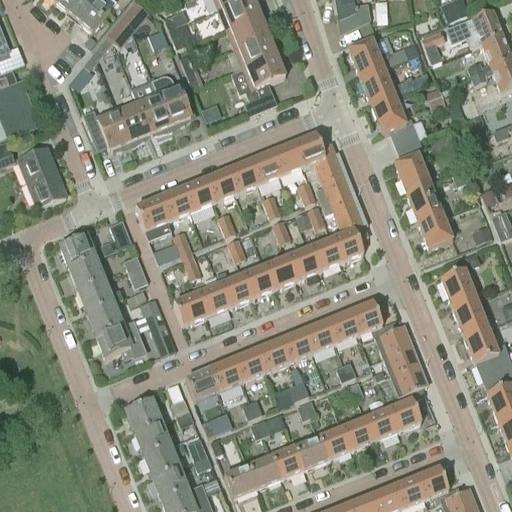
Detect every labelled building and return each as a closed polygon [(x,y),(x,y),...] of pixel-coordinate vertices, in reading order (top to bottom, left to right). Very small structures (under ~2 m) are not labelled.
[(44,0),(55,8),(61,0),(44,0)] [(88,0),(61,0),(55,8),(72,23),(90,1),(88,0)] [(91,0),(90,1),(72,23),(92,39),(109,17),(99,8),(105,0),(128,0),(132,3),(133,0),(91,0)] [(210,0),(217,15),(217,16),(251,2),(250,0),(210,0)] [(333,0),(335,9),(341,40),(369,28),(367,10),(354,13),(351,0),(333,0)] [(217,16),(225,36),(263,20),(256,7),(253,8),(251,2),(217,16)] [(374,8),(375,30),(387,29),(386,7),(374,8)] [(129,15),(121,25),(134,35),(147,20),(134,9),(129,15)] [(468,56),(480,51),(481,51),(501,43),(491,18),(444,37),(450,51),(464,46),(468,56)] [(438,22),(442,31),(451,27),(448,19),(438,22)] [(225,36),(233,56),(267,42),(265,36),(267,35),(263,20),(225,36)] [(163,25),(167,36),(175,33),(170,22),(163,25)] [(121,25),(106,43),(112,48),(119,54),(134,35),(121,25)] [(167,36),(172,47),(175,56),(183,53),(175,33),(167,36)] [(425,54),(442,48),(438,39),(421,46),(425,54)] [(225,60),(233,79),(241,76),(280,60),(272,47),(270,48),(267,42),(233,56),(225,60)] [(106,43),(90,62),(96,67),(112,48),(106,43)] [(458,88),(470,83),(470,84),(511,67),(501,43),(481,51),(486,65),(454,78),(458,88)] [(347,55),(381,141),(382,142),(390,138),(402,168),(393,171),(405,199),(429,190),(421,170),(426,168),(408,122),(402,124),(394,103),(399,101),(396,94),(391,96),(382,75),(388,73),(385,65),(379,68),(370,46),(347,55)] [(237,101),(244,98),(249,109),(248,123),(276,112),(267,90),(284,82),(281,76),(284,75),(280,60),(241,76),(233,79),(229,81),(237,101)] [(90,62),(67,90),(76,98),(91,80),(88,77),(96,67),(90,62)] [(179,65),(183,76),(191,73),(190,72),(186,62),(179,65)] [(511,96),(511,68),(511,67),(470,84),(474,93),(486,88),(485,83),(493,80),(501,101),(511,96)] [(183,76),(188,87),(191,96),(203,91),(195,71),(190,72),(191,73),(183,76)] [(151,87),(171,137),(184,130),(183,127),(190,124),(184,110),(189,108),(183,91),(177,93),(176,90),(173,91),(171,86),(170,84),(168,82),(167,82),(166,82),(163,82),(151,87)] [(135,106),(149,141),(155,138),(156,141),(171,137),(151,87),(142,90),(129,95),(134,107),(135,106)] [(0,123),(8,143),(37,131),(20,90),(0,97),(0,96),(0,123)] [(115,114),(131,153),(144,146),(143,143),(149,141),(135,106),(134,107),(115,114)] [(446,113),(451,124),(462,119),(457,107),(446,113)] [(214,111),(200,117),(205,129),(219,123),(214,111)] [(93,116),(82,121),(91,144),(96,158),(107,153),(108,157),(115,154),(116,157),(131,153),(115,114),(96,122),(93,116)] [(511,130),(491,138),(495,148),(508,143),(506,138),(511,136),(511,130)] [(291,151),(301,175),(313,170),(324,165),(320,154),(315,141),(291,151)] [(0,148),(0,160),(9,157),(5,146),(0,148)] [(269,160),(278,184),(301,175),(291,151),(269,160)] [(314,197),(318,207),(319,209),(348,197),(329,151),(320,154),(324,165),(313,170),(322,193),(314,197)] [(65,203),(46,154),(17,166),(37,214),(65,203)] [(9,157),(0,160),(0,173),(14,168),(9,157)] [(246,169),(256,193),(278,184),(269,160),(246,169)] [(223,178),(233,202),(256,193),(246,169),(223,178)] [(450,182),(452,188),(467,183),(465,176),(450,182)] [(201,187),(211,211),(233,202),(223,178),(201,187)] [(511,186),(498,191),(499,193),(502,200),(511,196),(511,187),(511,188),(511,186)] [(178,196),(188,220),(211,211),(201,187),(178,196)] [(405,199),(416,227),(440,218),(432,197),(437,196),(434,188),(429,190),(405,199)] [(296,193),(300,203),(310,199),(307,189),(296,193)] [(156,205),(166,229),(188,220),(178,196),(156,205)] [(333,218),(342,242),(353,237),(357,248),(367,244),(348,197),(319,209),(324,222),(333,218)] [(300,203),(304,213),(314,208),(310,199),(300,203)] [(261,208),(265,217),(276,213),(272,203),(261,208)] [(134,214),(143,238),(147,248),(170,239),(166,229),(156,205),(134,214)] [(265,217),(269,227),(279,223),(276,213),(265,217)] [(306,218),(310,228),(320,224),(316,214),(306,218)] [(446,216),(440,218),(416,227),(427,256),(452,246),(444,226),(449,224),(446,216)] [(216,226),(220,235),(231,231),(227,222),(216,226)] [(324,234),(320,224),(310,228),(314,238),(324,234)] [(119,255),(132,250),(122,226),(109,232),(119,255)] [(271,232),(275,242),(285,238),(282,228),(271,232)] [(220,235),(224,245),(235,241),(231,231),(220,235)] [(470,237),(475,251),(491,244),(486,231),(470,237)] [(330,247),(339,270),(362,261),(357,248),(353,237),(342,242),(330,247)] [(289,247),(285,238),(275,242),(279,251),(289,247)] [(172,243),(176,253),(186,249),(182,239),(172,243)] [(59,252),(69,275),(94,265),(85,242),(59,252)] [(226,250),(230,260),(240,256),(237,246),(226,250)] [(307,256),(317,279),(339,270),(330,247),(307,256)] [(176,253),(180,262),(190,258),(186,249),(176,253)] [(157,271),(173,265),(168,253),(152,259),(157,271)] [(244,266),(240,256),(230,260),(234,270),(244,266)] [(285,265),(294,288),(317,279),(307,256),(285,265)] [(463,262),(468,274),(480,269),(474,257),(463,262)] [(123,269),(126,278),(140,273),(136,264),(123,269)] [(69,275),(78,298),(103,287),(94,265),(69,275)] [(182,269),(186,278),(196,274),(192,265),(182,269)] [(262,274),(271,297),(294,288),(285,265),(262,274)] [(161,277),(165,288),(182,281),(178,270),(161,277)] [(134,296),(147,290),(140,273),(126,278),(134,296)] [(200,283),(196,274),(186,278),(190,287),(200,283)] [(240,283),(249,306),(271,297),(262,274),(240,283)] [(485,402),(508,459),(511,457),(511,375),(503,352),(495,355),(487,335),(492,333),(489,324),(483,326),(476,306),(481,304),(478,296),(472,298),(464,277),(439,287),(473,372),(475,372),(487,402),(485,402)] [(217,292),(226,315),(249,306),(240,283),(217,292)] [(78,298),(87,320),(112,310),(122,306),(118,297),(108,301),(103,287),(78,298)] [(195,301),(204,324),(226,315),(217,292),(195,301)] [(502,296),(506,305),(511,302),(511,294),(511,292),(502,296)] [(146,307),(142,298),(126,305),(129,313),(146,307)] [(172,310),(181,334),(204,324),(195,301),(172,310)] [(153,306),(139,312),(143,324),(158,318),(159,317),(154,306),(153,306)] [(87,320),(96,343),(121,333),(121,332),(112,310),(87,320)] [(347,321),(356,344),(370,338),(381,334),(372,310),(347,321)] [(158,318),(143,324),(152,345),(167,339),(159,317),(158,318)] [(323,330),(333,353),(356,344),(347,321),(323,330)] [(121,332),(96,343),(105,366),(113,362),(121,359),(124,367),(129,365),(126,357),(140,351),(141,351),(132,328),(131,329),(121,332)] [(370,338),(381,363),(409,352),(402,333),(397,335),(394,328),(381,334),(370,338)] [(301,339),(310,362),(333,353),(323,330),(301,339)] [(278,349),(287,372),(310,362),(301,339),(278,349)] [(254,358),(263,381),(287,372),(278,349),(254,358)] [(381,363),(390,387),(419,375),(409,352),(381,363)] [(232,367),(241,391),(263,381),(254,358),(232,367)] [(209,377),(218,400),(241,391),(232,367),(209,377)] [(341,373),(347,387),(355,384),(349,369),(341,373)] [(335,375),(340,389),(347,387),(341,373),(335,375)] [(390,387),(400,410),(410,406),(411,408),(424,402),(421,396),(426,394),(419,375),(390,387)] [(194,410),(218,400),(209,377),(185,387),(194,410)] [(383,385),(381,379),(373,382),(375,388),(383,385)] [(295,391),(301,406),(308,403),(302,388),(295,391)] [(349,393),(355,406),(363,403),(357,389),(349,393)] [(170,411),(176,425),(189,420),(177,390),(166,394),(172,410),(170,411)] [(288,394),(294,408),(301,406),(295,391),(288,394)] [(348,409),(355,406),(349,393),(343,395),(348,409)] [(386,416),(396,441),(420,431),(411,408),(410,406),(400,410),(386,416)] [(151,407),(125,418),(134,440),(160,431),(151,407)] [(249,410),(255,424),(261,422),(256,408),(249,410)] [(303,411),(308,425),(316,422),(310,408),(303,411)] [(241,413),(247,427),(255,424),(249,410),(241,413)] [(302,428),(308,425),(303,411),(296,414),(302,428)] [(195,415),(201,430),(207,444),(214,441),(203,412),(195,415)] [(363,426),(373,450),(396,441),(386,416),(363,426)] [(180,434),(192,429),(189,420),(176,425),(180,434)] [(340,435),(350,459),(373,450),(363,426),(340,435)] [(256,430),(262,444),(269,441),(263,427),(256,430)] [(254,447),(262,444),(256,430),(249,433),(254,447)] [(160,431),(134,440),(144,463),(169,453),(160,431)] [(316,445),(326,469),(350,459),(340,435),(316,445)] [(293,454),(303,478),(326,469),(316,445),(293,454)] [(186,452),(194,470),(207,465),(199,446),(186,452)] [(209,449),(215,464),(222,461),(216,446),(209,449)] [(169,453),(144,463),(153,486),(178,476),(169,453)] [(270,464),(280,488),(303,478),(293,454),(270,464)] [(247,473),(257,497),(280,488),(270,464),(247,473)] [(197,478),(210,473),(207,465),(194,470),(197,478)] [(223,483),(233,507),(257,497),(247,473),(223,483)] [(178,476),(153,486),(161,507),(187,497),(178,476)] [(414,485),(423,509),(432,505),(447,500),(446,498),(438,476),(414,485)] [(216,511),(212,511),(225,511),(215,485),(202,491),(206,501),(212,499),(216,511)] [(391,494),(398,511),(415,511),(423,509),(414,485),(391,494)] [(187,497),(161,507),(163,511),(208,511),(200,491),(187,497)] [(368,504),(371,511),(398,511),(391,494),(368,504)] [(438,511),(440,511),(472,511),(467,497),(461,499),(459,494),(446,498),(447,500),(432,505),(434,511),(438,511)]
